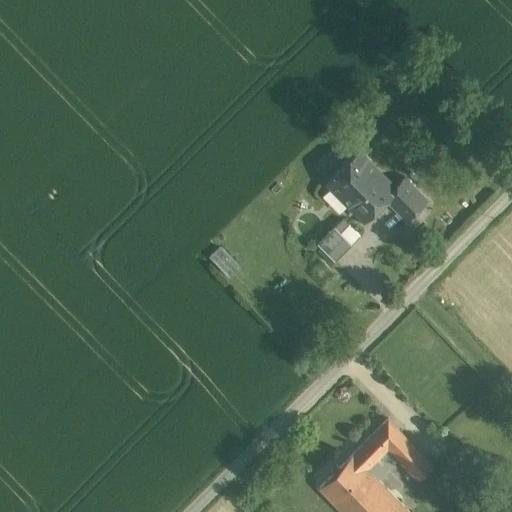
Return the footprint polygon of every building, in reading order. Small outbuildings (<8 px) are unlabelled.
[(395,187),(359,150),(327,181),(364,218),(386,197),(395,187)] [(425,199),(404,178),(395,187),(386,197),(407,217),(425,199)] [(341,232),(335,226),(318,244),(335,260),(360,235),(349,224),(341,232)] [(222,244),(210,255),(230,276),(242,266),(222,244)] [(388,418),(319,487),(343,511),(409,511),(377,478),(367,468),(402,433),(388,418)] [(460,419),(445,432),(452,440),(467,426),(460,419)] [(433,465),(402,433),(367,468),(377,478),(397,457),(418,479),(433,465)]
